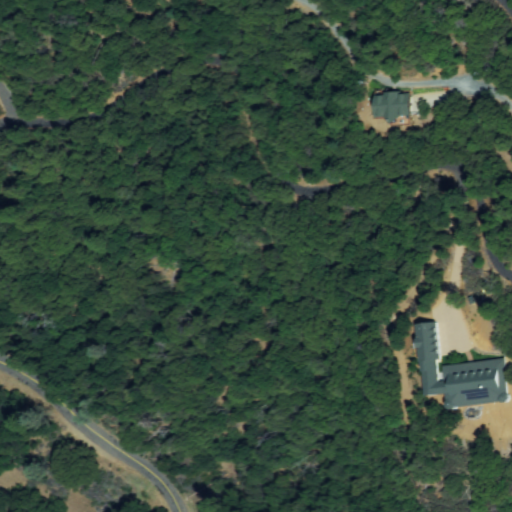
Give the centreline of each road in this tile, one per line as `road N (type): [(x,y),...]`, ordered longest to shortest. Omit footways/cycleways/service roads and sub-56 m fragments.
road 1 (residential): [(0,120),(85,114),(153,75),(200,62),(223,78),(275,177),(299,188),(461,173),(501,264),(511,271)]
road 2 (tertiary): [(175,511),(134,462),(0,363)]
